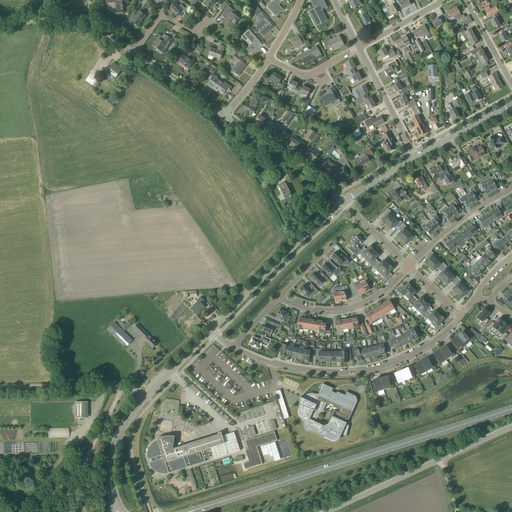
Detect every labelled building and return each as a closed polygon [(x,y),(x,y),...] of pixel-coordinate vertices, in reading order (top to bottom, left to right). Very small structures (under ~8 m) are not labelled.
[(128,0),(107,0),(109,9),(117,8),(118,14),(123,13),(122,8),(122,6),(122,3),(129,3),(128,0)] [(209,10),(216,2),(213,0),(206,0),(202,4),(209,10)] [(275,17),(277,15),(283,10),(278,5),(282,2),(279,0),(273,0),(274,0),(267,7),(271,12),(275,17)] [(315,26),(317,25),(326,20),(321,10),(326,8),(322,0),(320,0),(316,2),(319,7),(310,11),(308,12),(315,26)] [(350,0),(352,2),(350,3),(353,9),(354,11),(357,9),(356,8),(359,6),(362,4),(359,0),(350,0)] [(403,10),(411,5),(407,0),(404,0),(399,3),(403,10)] [(190,9),(188,6),(185,9),(181,4),(179,6),(175,2),(170,8),(174,12),(173,12),(176,16),(182,11),(185,14),(190,9)] [(388,18),(397,13),(393,5),(386,8),(388,11),(385,13),(388,18)] [(490,9),(485,11),(488,17),(498,12),(495,6),(490,9)] [(222,15),(221,17),(226,21),(224,24),(232,29),(239,19),(232,14),(234,11),(228,7),(227,8),(222,15)] [(364,25),(370,21),(366,14),(368,12),(365,7),(360,10),(363,15),(360,17),(364,25)] [(459,17),(456,13),(459,11),(457,8),(447,13),(450,18),(455,16),(456,19),(456,18),(458,21),(465,18),(463,15),(459,17)] [(138,26),(145,16),(139,12),(136,17),(132,15),(128,21),(131,23),(132,21),(138,26)] [(261,21),(254,27),(263,36),(271,30),(267,26),(270,24),(265,18),(261,13),(257,16),(261,21)] [(469,14),(466,15),(468,18),(464,20),(466,24),(473,20),(469,14)] [(495,28),(500,25),(496,18),(498,17),(497,14),(492,17),(494,19),(491,21),(495,28)] [(440,20),(439,18),(432,22),(435,28),(439,25),(440,26),(442,25),(443,27),(446,25),(443,18),(440,20)] [(419,29),(422,35),(423,37),(427,35),(429,39),(430,39),(432,38),(433,37),(432,37),(434,36),(429,27),(426,29),(424,26),(419,29)] [(503,43),(508,40),(505,36),(509,34),(507,32),(509,31),(507,27),(499,32),(500,34),(499,34),(500,35),(499,36),(503,43)] [(465,32),(464,31),(462,28),(457,31),(459,34),(461,33),(463,36),(465,40),(468,39),(474,36),(470,29),(465,32)] [(416,38),(422,35),(419,29),(413,32),(416,38)] [(262,45),(249,31),(244,35),(248,39),(249,39),(253,44),(247,49),(251,54),(262,45)] [(163,54),(173,40),(164,34),(160,40),(158,39),(153,47),(163,54)] [(305,44),(300,35),(298,37),(297,36),(290,40),(292,43),(291,44),(291,45),(286,48),(288,52),(302,45),(305,44)] [(343,44),(339,36),(331,40),(329,37),(322,41),(324,45),(327,50),(330,48),(332,51),(339,48),(338,47),(343,44)] [(410,50),(408,47),(411,45),(406,36),(400,39),(407,52),(410,50)] [(414,48),(416,47),(417,46),(411,36),(408,37),(414,48)] [(470,42),(467,44),(469,48),(470,48),(473,46),(472,45),(477,42),(474,36),(468,39),(470,42)] [(405,53),(407,52),(400,39),(395,42),(400,51),(403,49),(405,53)] [(421,53),(424,51),(418,40),(414,42),(421,53)] [(222,53),(225,48),(220,45),(217,51),(211,48),(208,56),(221,60),(223,53),(222,53)] [(174,53),(173,55),(177,58),(175,61),(188,70),(194,62),(182,54),(184,51),(178,47),(174,53)] [(312,60),(321,56),(316,47),(299,56),(303,63),(312,59),(312,60)] [(470,52),(474,49),(473,47),(461,54),(462,56),(470,52)] [(387,53),(384,48),(378,52),(382,59),(388,55),(390,59),(396,56),(393,50),(387,53)] [(473,59),(471,61),(471,62),(472,63),(477,60),(485,56),(482,50),(476,53),(476,54),(474,55),(476,58),(473,59)] [(239,76),(246,66),(242,63),(244,60),(238,55),(235,60),(238,62),(232,71),(239,76)] [(477,60),(479,63),(477,65),(480,70),(488,65),(486,62),(488,61),(485,56),(477,60)] [(345,69),(344,70),(347,75),(355,71),(354,68),(356,67),(352,60),(345,64),(347,68),(346,68),(345,69)] [(391,68),(385,71),(388,77),(395,74),(395,73),(398,72),(397,70),(399,69),(395,61),(389,64),(391,68)] [(116,78),(122,69),(113,63),(107,72),(116,78)] [(429,65),(429,78),(437,77),(437,65),(429,65)] [(355,71),(347,75),(348,77),(349,77),(351,76),(355,83),(362,79),(358,72),(356,73),(355,71)] [(210,81),(208,85),(215,90),(215,89),(223,94),(225,91),(229,85),(224,81),(222,83),(217,79),(218,77),(212,73),(208,79),(210,81)] [(275,94),(279,96),(282,91),(283,88),(284,86),(279,83),(282,78),(274,73),(269,80),(276,85),(273,88),(277,91),(275,94)] [(496,91),(501,88),(500,87),(502,86),(497,76),(496,73),(488,77),(496,91)] [(401,86),(399,83),(402,82),(400,79),(406,76),(405,74),(399,77),(394,80),(396,84),(392,86),(396,93),(402,89),(403,89),(403,88),(402,86),(401,86)] [(296,95),(300,87),(297,86),(298,84),(291,80),(288,87),(295,91),(293,93),(296,95)] [(300,87),(296,95),(299,96),(300,93),(307,96),(310,90),(303,86),(302,88),(300,87)] [(357,102),(368,96),(367,94),(369,93),(365,86),(358,89),(355,91),(358,98),(355,99),(357,102)] [(326,106),(336,100),(339,98),(334,87),(327,91),(329,94),(322,98),(326,106)] [(471,95),(475,103),(481,100),(475,88),(474,88),(473,88),(469,90),(470,92),(471,94),(471,95)] [(402,105),(410,102),(407,95),(406,92),(400,95),(402,98),(399,99),(402,105)] [(471,95),(471,94),(470,92),(464,95),(470,106),(475,103),(471,95)] [(368,96),(357,102),(358,104),(362,102),(365,101),(368,108),(375,105),(371,97),(369,98),(368,96)] [(255,108),(260,101),(255,97),(250,104),(248,103),(242,110),(243,111),(242,113),(248,118),(250,115),(251,116),(256,108),(255,108)] [(453,121),(461,117),(456,108),(459,107),(456,100),(452,102),(447,105),(450,111),(448,112),(453,121)] [(422,123),(418,115),(420,114),(416,105),(407,110),(416,127),(414,128),(419,137),(428,133),(423,123),(422,123)] [(284,123),(287,119),(291,113),(288,111),(281,121),(284,123)] [(358,124),(367,119),(364,114),(355,119),(358,124)] [(266,125),(272,116),(270,115),(268,117),(266,120),(260,115),(255,121),(262,126),(264,124),(266,125)] [(288,126),(294,117),(291,115),(285,123),(288,126)] [(273,120),(274,118),(272,116),(266,125),(268,127),(267,129),(273,134),(278,127),(271,123),(273,120)] [(382,118),(381,116),(374,120),(373,117),(364,121),(368,128),(374,125),(375,128),(384,123),(384,121),(383,117),(382,118)] [(435,131),(441,127),(437,119),(435,117),(429,120),(430,123),(435,131)] [(314,145),(320,136),(323,131),(322,131),(324,129),(322,127),(317,134),(311,143),(314,145)] [(309,139),(314,132),(310,129),(305,136),(309,139)] [(289,142),(294,135),(292,133),(290,136),(283,131),(279,137),(286,142),(287,140),(289,142)] [(387,153),(395,149),(392,145),(395,143),(389,133),(384,136),(386,141),(382,143),(385,148),(384,148),(387,153)] [(294,135),(289,142),(291,143),(290,145),(297,149),(298,148),(301,150),(305,144),(299,139),(297,141),(294,139),(296,136),(294,135)] [(496,140),(494,136),(491,138),(490,137),(486,139),(487,140),(486,140),(492,151),(500,147),(499,146),(505,143),(501,137),(496,140)] [(334,143),(330,146),(335,152),(339,149),(334,143)] [(314,162),(320,154),(313,149),(314,147),(311,145),(307,151),(309,153),(307,157),(314,162)] [(485,154),(481,146),(475,150),(474,148),(466,152),(472,162),(485,154)] [(360,168),(370,162),(368,158),(373,155),(370,149),(364,152),(365,154),(355,159),(360,168)] [(255,163),(260,159),(256,154),(251,158),(255,163)] [(460,159),(459,156),(449,161),(453,169),(460,165),(461,168),(467,164),(464,157),(460,159)] [(341,168),(328,159),(322,167),(339,180),(349,176),(345,166),(341,168)] [(440,166),(431,171),(435,180),(440,177),(442,180),(442,181),(443,180),(446,185),(453,181),(450,176),(445,167),(442,169),(440,166)] [(472,170),(466,174),(469,179),(475,175),(472,170)] [(494,176),(486,181),(492,192),(497,189),(494,184),(498,182),(494,176)] [(428,188),(425,184),(421,177),(415,180),(419,187),(422,185),(425,190),(428,188)] [(486,181),(478,185),(481,191),(484,190),(487,195),(492,192),(486,181)] [(285,199),(292,196),(285,182),(278,186),(285,199)] [(467,195),(472,204),(477,201),(474,196),(478,194),(474,187),(470,189),(472,192),(467,195)] [(405,198),(398,189),(391,194),(398,203),(405,198)] [(467,195),(462,198),(468,207),(472,204),(467,195)] [(429,201),(424,205),(428,209),(433,205),(429,201)] [(454,201),(449,204),(450,206),(448,208),(454,217),(459,213),(455,208),(458,207),(454,201)] [(511,209),(508,201),(503,204),(506,209),(503,211),(506,216),(508,214),(511,212),(511,209)] [(497,207),(492,210),(498,219),(498,220),(503,217),(506,216),(503,211),(500,212),(497,207)] [(442,210),(438,212),(442,217),(445,214),(446,216),(449,220),(454,217),(448,208),(445,210),(444,208),(442,210)] [(386,225),(395,216),(388,210),(384,214),(386,216),(381,221),(384,224),(385,224),(386,225)] [(492,210),(488,213),(493,222),(498,219),(492,210)] [(488,213),(483,216),(489,225),(493,222),(488,213)] [(433,218),(428,222),(429,223),(429,222),(436,231),(441,227),(437,222),(440,220),(436,214),(432,217),(433,218)] [(395,216),(386,225),(387,226),(387,227),(389,229),(390,229),(391,229),(395,225),(398,227),(402,223),(395,216)] [(483,216),(478,219),(485,229),(490,226),(489,225),(483,216)] [(423,224),(421,226),(425,232),(428,230),(432,234),(436,231),(429,222),(429,223),(425,226),(423,224)] [(401,240),(410,231),(404,224),(399,229),(402,231),(397,236),(398,236),(397,237),(400,240),(400,239),(401,240)] [(471,224),(467,227),(473,236),(477,233),(477,232),(480,230),(475,225),(473,227),(471,224)] [(467,227),(462,231),(469,239),(473,236),(467,227)] [(410,231),(401,240),(403,242),(405,245),(410,240),(413,243),(417,238),(410,231)] [(462,231),(458,234),(464,242),(465,242),(469,239),(462,231)] [(458,234),(454,237),(462,248),(466,244),(465,242),(464,242),(458,234)] [(354,237),(351,240),(352,241),(349,244),(352,247),(349,250),(356,256),(361,250),(358,247),(364,241),(358,235),(355,238),(354,237)] [(454,237),(449,241),(456,249),(458,247),(459,249),(462,248),(454,237)] [(499,241),(505,249),(509,246),(504,238),(499,241)] [(498,240),(494,243),(500,252),(505,249),(499,241),(498,240)] [(449,241),(445,244),(453,254),(457,251),(456,249),(449,241)] [(365,260),(374,251),(372,250),(373,249),(370,246),(365,251),(363,249),(358,253),(365,260)] [(488,249),(484,253),(492,260),(496,256),(488,249)] [(342,257),(337,251),(336,253),(335,252),(332,255),(333,255),(331,257),(334,259),(333,260),(336,263),(337,262),(339,265),(342,262),(343,264),(344,263),(346,265),(351,261),(347,256),(344,258),(343,257),(342,257)] [(372,267),(376,263),(373,260),(378,256),(378,255),(378,254),(376,252),(375,252),(374,251),(365,260),(372,267)] [(429,267),(438,258),(430,251),(426,256),(429,258),(424,263),(427,266),(427,265),(429,267)] [(484,253),(481,257),(481,258),(482,258),(488,264),(492,260),(484,253)] [(440,269),(445,265),(438,258),(429,267),(430,268),(432,271),(433,271),(438,266),(440,269)] [(478,261),(478,262),(484,268),(488,264),(482,258),(481,258),(478,261)] [(379,273),(388,265),(387,264),(387,263),(385,261),(384,261),(383,260),(379,265),(376,263),(372,267),(379,273)] [(477,261),(473,265),(481,272),(484,268),(478,262),(478,261),(477,261)] [(327,262),(321,268),(327,274),(327,275),(330,278),(333,275),(336,277),(341,272),(333,264),(331,267),(327,262)] [(388,265),(379,273),(386,280),(391,276),(388,273),(393,269),(390,266),(389,266),(388,265)] [(443,280),(451,272),(445,265),(440,269),(443,272),(438,276),(439,277),(438,278),(441,280),(441,279),(443,280)] [(469,268),(466,271),(472,276),(474,274),(476,275),(477,276),(481,272),(473,265),(469,269),(469,268)] [(454,282),(458,278),(451,272),(443,280),(444,282),(443,282),(446,285),(446,284),(447,285),(452,280),(454,282)] [(316,273),(310,279),(313,281),(313,283),(315,284),(316,284),(319,287),(325,281),(326,283),(329,280),(324,275),(321,278),(319,276),(320,276),(316,273)] [(363,278),(358,281),(359,281),(360,284),(361,284),(365,292),(370,290),(366,283),(369,281),(366,276),(363,277),(363,278)] [(456,294),(465,285),(458,278),(454,282),(457,285),(452,290),(453,290),(452,291),(455,294),(455,293),(456,294)] [(353,283),(350,284),(354,290),(356,288),(360,295),(365,292),(361,284),(360,284),(359,281),(354,284),(353,283)] [(401,286),(396,290),(403,297),(405,296),(404,296),(412,288),(410,286),(408,283),(403,288),(401,286)] [(305,284),(300,290),(302,292),(302,293),(304,295),(304,294),(306,297),(310,294),(311,294),(313,296),(318,292),(314,287),(311,290),(305,284)] [(465,285),(456,294),(458,296),(461,299),(465,294),(468,297),(472,292),(465,285)] [(347,286),(338,288),(339,292),(341,301),(346,300),(345,293),(348,292),(347,286)] [(412,288),(404,296),(405,296),(409,300),(407,301),(410,304),(414,299),(411,297),(416,292),(415,292),(416,291),(414,289),(413,289),(412,288)] [(511,296),(508,292),(503,296),(508,301),(505,303),(511,309),(511,308),(511,296)] [(197,315),(205,307),(202,304),(204,301),(200,297),(197,301),(198,302),(191,309),(197,315)] [(417,310),(426,302),(424,300),(425,300),(422,297),(422,298),(421,297),(416,302),(414,299),(410,304),(417,310)] [(389,301),(385,304),(389,312),(394,309),(389,301)] [(424,317),(428,313),(425,311),(430,306),(429,305),(430,304),(427,302),(427,303),(426,302),(417,310),(424,317)] [(385,304),(380,307),(385,314),(389,312),(385,304)] [(380,307),(375,310),(380,317),(385,314),(380,307)] [(489,320),(486,318),(490,313),(489,312),(486,309),(486,310),(484,308),(480,314),(479,313),(477,316),(477,317),(477,318),(480,320),(478,323),(483,328),(489,320)] [(277,316),(276,318),(285,323),(289,314),(280,309),(279,311),(277,312),(276,315),(277,316)] [(375,310),(371,312),(376,322),(381,319),(380,317),(375,310)] [(428,313),(424,317),(426,320),(427,319),(431,323),(439,315),(438,314),(439,313),(436,311),(435,311),(431,314),(430,316),(428,313)] [(371,312),(366,315),(371,323),(372,325),(376,322),(371,312)] [(431,323),(431,324),(438,331),(442,326),(440,324),(444,319),(441,316),(441,317),(439,315),(431,323)] [(357,318),(352,319),(353,328),(359,327),(359,326),(362,325),(361,320),(358,321),(357,318)] [(492,322),(488,328),(491,330),(492,328),(497,332),(505,322),(504,321),(500,318),(499,318),(495,324),(492,322)] [(131,325),(127,321),(124,324),(122,322),(119,325),(125,331),(131,325)] [(341,321),(336,322),(337,331),(338,335),(341,334),(342,336),(344,336),(343,330),(341,321)] [(265,324),(263,331),(271,334),(274,328),(280,330),(281,326),(270,322),(269,325),(265,324)] [(505,322),(497,332),(502,335),(500,338),(503,340),(508,334),(505,332),(510,326),(510,325),(506,322),(506,323),(505,322)] [(125,348),(133,341),(114,323),(107,330),(125,348)] [(151,338),(148,336),(149,336),(137,324),(133,328),(145,339),(146,338),(149,341),(146,343),(152,348),(157,344),(151,338)] [(414,327),(410,330),(411,332),(415,339),(415,340),(421,337),(418,332),(421,330),(419,325),(418,325),(417,324),(414,325),(415,327),(414,327)] [(374,332),(372,325),(366,327),(369,334),(370,334),(370,336),(375,334),(375,332),(374,332)] [(410,330),(405,333),(410,342),(415,339),(411,332),(410,330)] [(466,336),(462,332),(457,336),(465,346),(470,342),(471,343),(474,341),(468,334),(466,336)] [(405,333),(400,336),(405,345),(410,342),(405,333)] [(400,336),(395,338),(400,347),(405,345),(400,336)] [(457,336),(452,341),(456,345),(453,347),(459,354),(462,352),(460,350),(465,346),(457,336)] [(251,338),(249,343),(250,343),(250,345),(252,346),(252,347),(256,349),(257,348),(260,349),(262,344),(263,345),(264,344),(265,343),(268,344),(269,344),(270,340),(262,337),(261,341),(253,337),(252,339),(251,338)] [(392,338),(387,341),(388,341),(390,347),(393,345),(395,350),(400,347),(395,338),(393,340),(392,338)] [(380,345),(377,346),(380,355),(386,354),(384,348),(388,347),(386,341),(380,343),(380,345)] [(287,357),(287,356),(288,348),(289,346),(281,345),(279,349),(282,349),(280,355),(287,357)] [(440,350),(447,360),(452,357),(453,357),(455,355),(451,349),(448,351),(445,346),(440,350)] [(500,347),(494,354),(497,356),(503,350),(500,347)] [(357,348),(352,349),(352,351),(353,357),(357,356),(357,357),(358,361),(364,360),(364,359),(362,351),(362,350),(358,351),(357,348)] [(316,350),(315,356),(319,356),(318,362),(325,362),(325,352),(325,350),(321,350),(321,349),(316,349),(316,350)] [(341,362),(341,363),(347,363),(347,357),(351,357),(351,352),(350,352),(350,349),(345,349),(341,349),(341,351),(341,353),(341,354),(341,362)] [(314,350),(310,350),(310,351),(305,350),(304,350),(302,359),(303,359),(308,361),(310,355),(313,356),(314,350)] [(442,364),(447,360),(440,350),(434,354),(437,359),(435,360),(439,367),(442,365),(442,364)] [(421,362),(427,372),(432,369),(434,371),(437,370),(432,362),(430,364),(427,358),(421,362)] [(421,375),(427,372),(421,362),(415,365),(418,370),(415,372),(419,379),(422,378),(421,375)] [(401,371),(405,381),(409,379),(410,382),(412,381),(415,380),(413,373),(410,374),(408,368),(401,371)] [(402,382),(405,381),(401,371),(395,374),(397,379),(394,380),(397,387),(403,385),(402,382)] [(381,378),(384,391),(390,389),(390,390),(394,389),(392,381),(389,382),(387,376),(381,378)] [(378,392),(384,391),(381,378),(374,380),(376,386),(373,387),(375,394),(378,393),(378,392)] [(337,393),(336,394),(332,392),(333,389),(325,385),(324,385),(324,384),(323,384),(322,385),(321,385),(320,386),(320,387),(319,389),(320,390),(318,396),(313,395),(312,395),(311,395),(310,395),(309,395),(308,395),(308,396),(307,396),(306,396),(306,397),(305,397),(305,398),(304,399),(300,397),(300,398),(299,399),(299,400),(299,401),(299,402),(299,403),(299,404),(302,406),(300,410),(299,410),(299,411),(299,412),(299,413),(299,414),(300,415),(301,416),(302,417),(304,418),(302,420),(306,422),(305,423),(305,424),(305,425),(304,426),(305,426),(305,427),(305,428),(305,429),(305,430),(307,431),(309,431),(310,431),(311,431),(313,432),(314,432),(319,434),(320,435),(322,436),(323,437),(323,436),(331,440),(332,440),(333,440),(334,440),(335,440),(336,439),(337,439),(338,439),(338,438),(338,437),(340,433),(346,435),(345,436),(346,436),(348,427),(348,426),(348,425),(347,425),(345,423),(346,419),(348,420),(357,402),(357,401),(357,400),(357,399),(357,398),(356,398),(356,397),(355,397),(355,396),(354,396),(354,395),(346,392),(346,393),(345,396),(340,393),(339,393),(338,393),(337,393),(336,393),(337,393)] [(284,419),(289,418),(282,394),(277,396),(284,419)] [(74,419),(88,419),(87,402),(74,402),(74,419)] [(248,410),(249,418),(265,414),(264,407),(248,410)] [(250,437),(256,435),(253,426),(247,428),(250,437)] [(240,451),(234,432),(222,436),(221,432),(218,433),(218,434),(173,449),(174,438),(172,438),(170,438),(168,438),(166,438),(164,439),(162,439),(161,437),(157,438),(158,441),(156,441),(155,442),(153,443),(152,445),(150,446),(150,447),(149,449),(149,450),(148,451),(148,453),(148,455),(148,457),(149,459),(151,459),(152,462),(150,463),(151,465),(151,467),(153,468),(154,470),(156,471),(159,473),(161,473),(163,473),(164,473),(166,473),(168,473),(169,473),(168,471),(172,470),(172,472),(187,467),(186,465),(190,464),(190,466),(205,461),(204,459),(213,456),(214,459),(240,451)] [(274,432),(254,438),(245,441),(248,449),(245,450),(249,462),(243,464),(245,469),(262,464),(257,447),(277,440),(274,432)]
